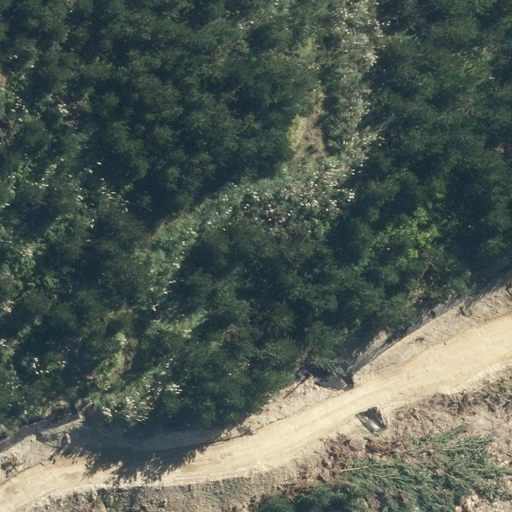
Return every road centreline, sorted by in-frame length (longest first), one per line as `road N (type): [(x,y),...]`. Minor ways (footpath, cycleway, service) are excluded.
road 1 (trunk): [(258,511),(511,283)]
road 2 (trunk): [(511,354),(333,511)]
